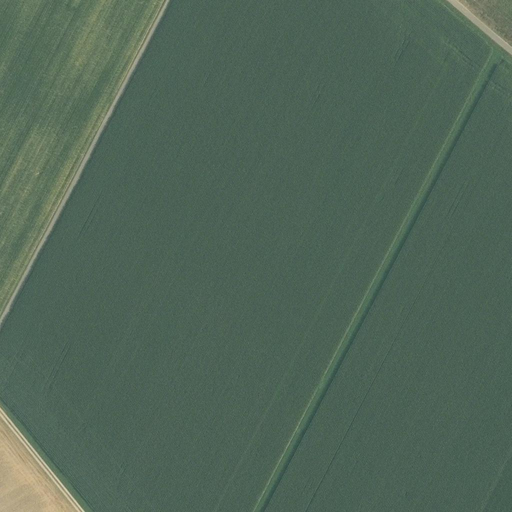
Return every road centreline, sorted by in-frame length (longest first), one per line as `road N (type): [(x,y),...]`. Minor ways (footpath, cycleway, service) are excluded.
road 1 (track): [(0,325),(168,0)]
road 2 (track): [(0,414),(78,511)]
